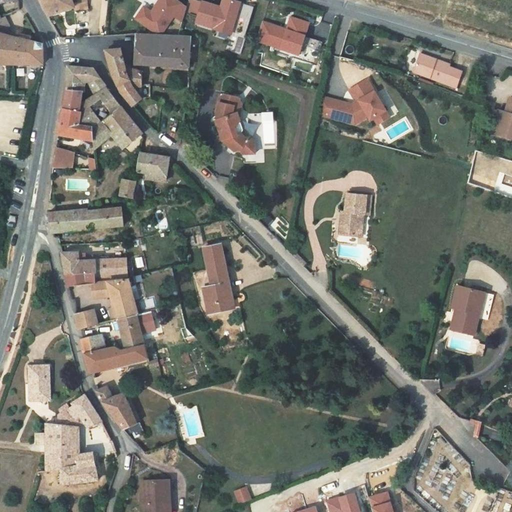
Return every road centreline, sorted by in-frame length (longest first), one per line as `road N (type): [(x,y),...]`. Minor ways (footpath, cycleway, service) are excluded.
road 1 (residential): [(52,53),(86,53),(119,101),(268,240),(493,474)]
road 2 (residential): [(32,200),(81,383),(118,447),(110,511)]
road 3 (secondary): [(313,0),(511,60)]
road 4 (tertiary): [(32,200),(52,53)]
road 5 (tertiary): [(0,336),(32,200)]
